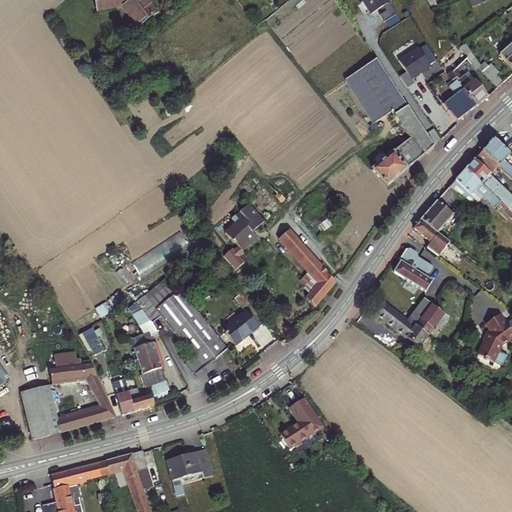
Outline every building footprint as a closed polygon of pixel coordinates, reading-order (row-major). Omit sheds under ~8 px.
[(124,4),(140,25),(160,10),(151,0),(97,0),(100,10),(124,4)] [(401,22),(387,0),(359,0),(370,18),(374,16),(377,13),(388,31),(401,22)] [(511,41),(498,54),(511,69),(511,41)] [(399,78),(406,90),(414,86),(412,81),(419,77),(437,65),(424,44),(398,61),(405,75),(399,78)] [(475,70),(477,69),(497,87),(503,81),(497,75),(498,73),(491,66),(489,68),(483,62),(479,67),(463,44),(460,47),(475,70)] [(393,110),(411,137),(388,156),(380,162),(373,168),(386,184),(412,163),(434,144),(375,57),(344,78),(374,123),(393,110)] [(461,84),(476,105),(477,106),(483,101),(488,96),(475,79),(468,84),(461,76),(457,79),(461,84)] [(467,112),(476,105),(461,84),(440,99),(455,120),(456,121),(467,112)] [(482,149),(473,159),(490,175),(497,167),(511,181),(511,169),(503,161),(508,155),(491,139),(482,149)] [(377,159),(380,162),(388,156),(385,152),(382,152),(379,153),(377,156),(377,159)] [(469,163),(464,170),(498,204),(499,205),(506,212),(511,206),(511,199),(489,176),(490,175),(473,159),(469,163)] [(458,176),(447,188),(459,198),(470,207),(485,219),(499,205),(498,204),(464,170),(458,176)] [(434,201),(418,220),(435,234),(436,235),(452,217),(447,212),(459,198),(447,188),(434,201)] [(262,217),(246,199),(229,215),(234,219),(223,229),(232,238),(233,237),(241,247),(248,240),(250,241),(257,235),(250,228),(257,222),(262,217)] [(415,224),(412,228),(428,243),(424,248),(435,256),(446,243),(436,235),(435,234),(418,220),(415,224)] [(356,222),(347,233),(358,246),(364,239),(367,235),(356,222)] [(478,238),(487,226),(482,223),(473,235),(478,238)] [(306,295),(312,304),(334,277),(288,226),(278,235),(318,280),(306,295)] [(358,246),(347,233),(338,245),(349,258),(355,251),(358,246)] [(346,263),(349,258),(338,245),(337,245),(327,258),(340,271),(346,263)] [(396,268),(393,272),(422,294),(430,281),(424,277),(429,271),(429,269),(417,257),(416,255),(408,250),(404,251),(398,259),(399,265),(396,268)] [(140,304),(151,316),(157,311),(192,357),(181,366),(191,378),(211,362),(227,350),(191,304),(168,273),(133,296),(140,304)] [(244,310),(221,329),(233,345),(263,320),(240,291),(233,297),(244,310)] [(442,316),(422,300),(404,322),(414,330),(415,328),(425,336),(442,316)] [(404,322),(381,303),(377,308),(372,313),(415,348),(425,336),(415,328),(414,330),(404,322)] [(151,316),(140,304),(131,313),(150,333),(160,325),(151,316)] [(511,337),(497,315),(483,325),(488,333),(485,335),(480,354),(494,366),(500,348),(511,337)] [(94,327),(82,333),(94,356),(106,350),(94,327)] [(136,343),(146,382),(165,377),(156,339),(136,343)] [(28,392),(21,394),(32,437),(33,441),(117,418),(85,365),(76,366),(76,363),(72,363),(71,355),(54,357),(56,368),(49,368),(52,385),(86,380),(102,409),(57,421),(49,386),(36,390),(35,386),(28,388),(28,392)] [(0,366),(0,386),(9,380),(0,366)] [(165,377),(146,382),(148,390),(150,399),(162,396),(165,395),(163,389),(168,388),(165,377)] [(130,409),(125,393),(124,388),(112,391),(118,412),(123,411),(130,409)] [(137,394),(136,390),(125,393),(130,409),(142,406),(151,403),(150,399),(148,390),(137,394)] [(297,396),(288,402),(300,420),(309,414),(297,396)] [(304,421),(282,435),(292,450),(295,448),(294,446),(312,434),(304,421)] [(206,451),(166,463),(176,497),(184,494),(182,485),(213,476),(206,451)] [(75,511),(73,500),(81,498),(78,485),(122,473),(136,511),(154,511),(140,471),(147,469),(142,452),(52,475),(53,485),(57,505),(44,507),(45,511),(75,511)]
